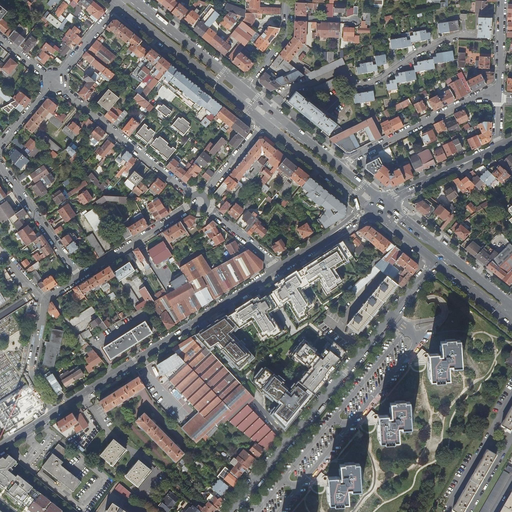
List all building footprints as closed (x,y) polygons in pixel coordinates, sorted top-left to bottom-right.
[(0,0),(0,20),(1,19),(16,0),(0,0)] [(63,13),(70,5),(73,0),(65,0),(58,10),(63,13)] [(77,5),(78,3),(80,0),(73,0),(70,5),(74,8),(77,5)] [(103,9),(91,0),(80,0),(78,3),(81,6),(83,4),(86,6),(85,7),(87,9),(88,8),(90,9),(89,12),(98,19),(103,13),(103,9)] [(164,0),(162,4),(171,11),(177,3),(175,1),(175,0),(164,0)] [(246,0),(246,12),(246,13),(262,14),(281,14),(281,8),(259,7),(259,0),(246,0)] [(333,0),(334,5),(333,12),(346,12),(346,5),(337,4),(337,0),(333,0)] [(206,3),(201,1),(197,7),(200,10),(204,4),(206,3)] [(488,1),(481,1),(477,1),(476,14),(488,15),(488,10),(487,10),(488,1)] [(317,10),(317,4),(303,3),(296,3),(296,14),(298,16),(306,16),(306,11),(306,8),(310,8),(314,8),(313,10),(317,10)] [(179,4),(173,12),(181,19),(188,11),(179,4)] [(202,37),(215,21),(220,15),(212,8),(213,6),(211,5),(210,4),(208,7),(200,16),(193,25),(191,27),(202,37)] [(245,17),(246,13),(246,12),(225,4),(224,10),(230,12),(240,15),(245,17)] [(82,10),(77,5),(74,8),(70,13),(76,18),(82,10)] [(357,15),(358,15),(359,7),(354,7),(354,9),(347,8),(347,17),(352,15),(354,15),(356,15),(357,15)] [(185,19),(193,25),(200,16),(192,10),(185,19)] [(235,21),(240,15),(230,12),(228,14),(220,23),(228,30),(236,21),(235,21)] [(76,18),(70,13),(65,19),(62,24),(58,29),(62,32),(65,27),(63,25),(68,19),(72,23),(76,18)] [(262,14),(246,13),(245,17),(242,21),(251,28),(255,18),(262,18),(262,14)] [(46,19),(48,21),(58,29),(62,24),(50,14),(46,19)] [(478,35),(477,37),(491,38),(491,35),(492,18),(488,18),(488,16),(482,16),(482,18),(478,17),(478,35)] [(0,20),(0,30),(4,33),(10,26),(1,19),(0,20)] [(127,43),(129,41),(134,34),(127,29),(117,20),(113,21),(106,29),(110,32),(111,30),(117,35),(116,36),(117,37),(118,36),(127,43)] [(218,25),(215,21),(202,37),(209,42),(217,33),(218,25)] [(256,32),(251,28),(242,21),(232,35),(245,46),(256,32)] [(438,24),(440,33),(445,32),(445,34),(455,32),(454,30),(460,30),(458,21),(438,24)] [(295,37),(304,44),(305,45),(306,22),(295,22),(295,37)] [(329,23),(329,29),(329,36),(338,37),(338,33),(339,33),(339,24),(329,23)] [(15,31),(9,37),(14,42),(20,46),(25,39),(20,35),(25,28),(20,24),(15,31)] [(37,25),(32,31),(35,34),(40,28),(37,25)] [(261,36),(270,43),(279,32),(280,28),(269,26),(261,36)] [(68,37),(77,44),(81,39),(79,37),(80,35),(78,34),(81,31),(75,27),(72,31),(71,29),(66,35),(68,37)] [(11,28),(6,35),(9,37),(15,31),(11,28)] [(351,41),(355,41),(355,37),(354,37),(354,29),(344,28),(344,38),(351,38),(351,41)] [(390,41),(391,49),(397,48),(398,50),(407,48),(406,47),(412,46),(411,42),(421,40),(421,41),(426,41),(425,39),(431,38),(430,32),(426,33),(426,30),(413,32),(414,36),(410,36),(411,40),(407,41),(407,38),(390,41)] [(133,51),(139,45),(142,41),(134,34),(129,41),(130,42),(128,44),(130,45),(131,43),(133,45),(129,49),(133,52),(133,51)] [(28,40),(26,38),(25,39),(20,46),(28,53),(37,41),(31,36),(28,40)] [(212,45),(219,50),(226,42),(223,40),(225,38),(222,36),(221,37),(220,36),(219,37),(219,36),(212,45)] [(270,43),(261,36),(258,40),(257,39),(255,41),(254,40),(252,42),(263,51),(270,43)] [(63,39),(62,41),(63,42),(71,48),(73,49),(77,44),(68,37),(65,40),(63,39)] [(231,38),(230,37),(226,42),(219,50),(225,55),(231,47),(227,44),(228,42),(231,38)] [(288,63),(304,44),(295,37),(279,56),(288,63)] [(101,45),(102,44),(100,42),(97,40),(87,52),(95,59),(107,68),(116,57),(101,45)] [(53,54),(56,50),(51,46),(46,42),(43,47),(41,49),(43,51),(45,53),(47,50),(53,54)] [(68,55),(71,51),(69,49),(71,48),(63,42),(62,44),(64,46),(61,49),(60,48),(59,49),(53,43),(51,46),(56,50),(64,56),(66,53),(68,55)] [(139,45),(133,51),(139,56),(141,58),(146,52),(148,54),(152,49),(149,46),(146,50),(139,45)] [(232,61),(240,52),(243,48),(239,45),(228,58),(232,61)] [(162,57),(152,49),(148,54),(145,58),(146,59),(144,61),(146,62),(147,60),(150,62),(145,67),(144,67),(141,70),(142,71),(139,75),(144,79),(145,78),(149,74),(152,70),(162,57)] [(36,56),(34,58),(36,60),(37,59),(44,64),(50,57),(45,53),(43,51),(40,55),(39,55),(38,57),(36,56)] [(386,84),(388,90),(398,88),(397,83),(417,79),(415,72),(435,68),(434,63),(454,60),(452,51),(436,54),(437,56),(433,57),(433,60),(417,62),(418,65),(414,66),(415,71),(399,74),(399,76),(395,76),(396,80),(390,81),(390,83),(386,84)] [(83,57),(91,63),(95,59),(87,52),(83,57)] [(232,61),(244,70),(248,70),(253,63),(240,52),(232,61)] [(0,61),(0,71),(2,68),(10,58),(12,56),(9,54),(2,62),(0,61)] [(356,68),(358,74),(363,73),(364,74),(368,73),(368,72),(378,70),(377,67),(381,66),(381,65),(387,64),(385,55),(382,56),(375,57),(376,65),(373,66),(372,62),(360,65),(360,67),(356,68)] [(264,74),(260,80),(260,84),(270,92),(297,79),(304,76),(299,72),(288,63),(279,56),(273,64),(278,68),(280,66),(291,75),(279,80),(276,81),(270,77),(272,74),(267,70),(264,74)] [(158,81),(172,65),(165,60),(164,59),(162,57),(152,70),(155,72),(152,75),(154,76),(155,75),(156,76),(159,72),(161,74),(156,80),(155,78),(149,86),(152,89),(158,81)] [(18,64),(13,61),(10,58),(2,68),(10,74),(18,64)] [(329,64),(311,72),(304,75),(307,82),(345,64),(342,58),(340,59),(335,61),(329,64)] [(477,61),(473,60),(473,68),(477,68),(478,68),(488,69),(489,58),(477,58),(477,61)] [(95,72),(90,78),(96,82),(96,81),(101,76),(103,73),(107,68),(95,59),(91,63),(100,71),(98,74),(95,72)] [(168,88),(169,89),(182,73),(176,69),(173,66),(172,65),(158,81),(167,89),(168,88)] [(304,76),(304,75),(311,72),(304,67),(302,70),(301,69),(299,72),(304,76)] [(103,73),(111,79),(114,75),(107,68),(103,73)] [(32,72),(28,69),(23,76),(26,78),(32,72)] [(457,74),(445,81),(448,86),(450,89),(455,100),(472,92),(470,90),(467,82),(462,72),(457,74)] [(101,76),(108,82),(111,79),(103,73),(101,76)] [(191,108),(198,114),(204,107),(212,98),(207,94),(184,76),(182,73),(169,89),(178,97),(185,103),(191,108)] [(89,90),(96,82),(90,78),(87,75),(84,79),(88,82),(85,86),(84,84),(83,85),(89,90)] [(471,80),(467,82),(470,90),(472,92),(486,85),(481,75),(474,78),(474,77),(470,78),(471,80)] [(314,89),(317,95),(338,85),(337,83),(339,82),(337,78),(314,89)] [(96,82),(89,90),(83,98),(86,101),(93,93),(92,92),(99,84),(96,81),(96,82)] [(83,98),(89,90),(83,85),(83,86),(84,87),(78,94),(83,98)] [(16,101),(15,99),(0,87),(0,96),(9,104),(10,104),(16,101)] [(449,104),(455,100),(450,89),(445,92),(446,95),(445,95),(449,104)] [(99,102),(110,110),(113,107),(120,98),(109,90),(99,102)] [(353,95),(355,104),(375,100),(373,91),(353,95)] [(16,101),(25,107),(31,100),(21,92),(20,93),(19,92),(18,93),(19,94),(15,99),(16,101)] [(288,101),(287,101),(285,104),(291,109),(294,106),(310,119),(329,135),(337,125),(296,92),(288,101)] [(145,108),(146,109),(150,104),(149,103),(144,99),(140,96),(138,94),(136,96),(134,98),(138,101),(137,102),(145,108)] [(443,106),(449,104),(445,95),(439,98),(443,106)] [(438,96),(429,101),(431,104),(432,106),(434,111),(443,106),(439,98),(438,96)] [(408,99),(411,104),(412,106),(414,105),(418,113),(426,109),(422,101),(421,101),(419,103),(415,104),(412,97),(408,99)] [(223,107),(212,98),(204,107),(207,110),(205,112),(209,115),(211,113),(216,117),(223,107)] [(42,106),(50,112),(52,114),(58,107),(48,99),(42,106)] [(411,104),(408,99),(392,107),(394,112),(397,111),(398,113),(403,110),(403,109),(411,104)] [(10,104),(20,112),(25,107),(16,101),(10,104)] [(146,109),(145,108),(143,111),(142,110),(141,111),(140,112),(136,116),(135,117),(141,122),(154,107),(150,104),(146,109)] [(156,108),(163,114),(166,117),(168,114),(169,115),(172,112),(163,105),(162,107),(161,108),(159,107),(160,106),(159,106),(158,105),(156,108)] [(42,106),(25,127),(32,133),(50,112),(42,106)] [(105,116),(114,123),(122,113),(118,109),(117,110),(113,107),(110,110),(105,116)] [(216,117),(214,119),(217,121),(219,118),(226,123),(223,126),(221,129),(226,132),(238,119),(227,110),(223,107),(216,117)] [(129,111),(126,108),(122,113),(114,123),(117,126),(129,111)] [(388,120),(390,124),(394,131),(403,127),(398,117),(391,121),(389,118),(390,117),(387,110),(384,112),(388,120)] [(464,110),(454,115),(456,120),(459,125),(469,120),(464,110)] [(59,129),(63,123),(62,122),(59,120),(54,115),(49,121),(59,129)] [(82,130),(87,124),(90,120),(87,118),(82,124),(81,122),(78,126),(72,121),(67,127),(76,134),(81,129),(82,130)] [(133,118),(122,130),(130,136),(140,124),(133,118)] [(179,118),(174,123),(184,131),(189,126),(188,125),(189,123),(184,119),(182,120),(181,119),(179,118)] [(219,118),(217,121),(223,126),(226,123),(219,118)] [(372,143),(382,138),(375,125),(372,118),(366,121),(369,126),(364,128),(372,143)] [(205,119),(200,124),(206,128),(210,123),(205,119)] [(226,132),(224,135),(226,137),(231,132),(230,131),(232,128),(238,133),(237,135),(236,135),(229,143),(235,148),(249,131),(249,128),(238,119),(226,132)] [(381,124),(386,135),(394,131),(390,124),(388,120),(381,124)] [(460,128),(459,125),(456,120),(450,123),(450,122),(446,124),(450,132),(456,129),(457,131),(461,129),(460,128)] [(369,126),(366,121),(329,139),(346,153),(351,153),(356,151),(349,136),(364,128),(369,126)] [(439,131),(440,133),(447,129),(443,121),(434,125),(438,132),(439,131)] [(478,134),(477,135),(482,144),(488,141),(491,138),(491,122),(484,122),(473,127),(475,130),(476,129),(476,127),(478,126),(482,134),(479,136),(478,134)] [(183,136),(186,133),(184,131),(174,123),(172,126),(175,129),(176,128),(181,132),(180,133),(183,136)] [(136,135),(142,139),(150,129),(150,128),(149,130),(146,128),(148,126),(145,124),(136,135)] [(468,124),(460,128),(461,129),(462,132),(470,129),(468,124)] [(73,140),(77,135),(76,134),(67,127),(66,126),(62,131),(73,140)] [(99,142),(106,133),(98,127),(91,135),(93,137),(92,139),(93,141),(95,139),(99,142)] [(153,135),(155,132),(150,129),(142,139),(147,142),(148,143),(153,137),(152,136),(153,135)] [(422,136),(426,145),(436,140),(432,131),(428,133),(428,131),(423,134),(423,135),(422,136)] [(36,137),(53,151),(58,155),(62,150),(41,132),(36,137)] [(473,149),(482,144),(477,135),(468,140),(472,149),(473,149)] [(151,145),(152,146),(160,137),(160,136),(157,139),(157,140),(156,139),(151,145)] [(455,136),(451,138),(457,152),(462,149),(461,147),(463,146),(461,142),(459,143),(457,138),(456,138),(455,136)] [(160,137),(152,146),(153,147),(156,150),(157,150),(159,151),(159,153),(162,155),(161,156),(167,160),(176,150),(173,147),(171,149),(167,145),(165,144),(167,142),(160,137)] [(226,141),(222,137),(215,146),(210,152),(214,155),(218,151),(219,152),(220,150),(219,149),(222,145),(224,145),(226,143),(226,141)] [(16,138),(13,141),(22,149),(25,146),(16,138)] [(31,139),(25,146),(30,150),(29,151),(30,152),(31,151),(36,145),(38,146),(39,145),(31,139)] [(260,163),(264,166),(266,163),(262,159),(260,159),(259,158),(261,155),(264,155),(269,159),(277,150),(263,139),(259,140),(257,143),(248,153),(257,160),(260,163)] [(95,152),(104,159),(112,149),(115,145),(108,140),(102,148),(99,147),(95,152)] [(206,149),(210,152),(215,146),(211,142),(206,149)] [(443,146),(448,156),(456,152),(452,142),(443,146)] [(80,149),(72,143),(69,146),(77,152),(80,149)] [(69,146),(66,150),(73,157),(75,154),(77,152),(69,146)] [(28,160),(31,157),(22,150),(20,153),(14,148),(10,153),(12,155),(10,158),(16,163),(15,164),(21,169),(25,164),(26,165),(30,161),(28,160)] [(438,162),(447,158),(442,148),(440,150),(439,148),(436,150),(436,151),(434,152),(438,162)] [(112,149),(104,159),(102,162),(104,164),(108,159),(107,159),(109,157),(110,157),(115,151),(112,149)] [(422,165),(433,160),(428,149),(417,154),(422,165)] [(121,164),(124,166),(132,156),(133,155),(127,150),(121,158),(124,160),(121,164)] [(264,166),(266,168),(262,173),(264,175),(263,176),(264,177),(262,179),(256,186),(260,189),(265,184),(278,168),(286,158),(278,151),(277,150),(269,159),(266,163),(264,166)] [(422,165),(417,154),(415,150),(412,151),(410,152),(407,153),(415,169),(423,166),(422,165)] [(49,159),(50,161),(58,155),(53,151),(49,157),(50,158),(49,159)] [(211,158),(203,152),(196,160),(204,167),(211,158)] [(257,160),(248,153),(235,169),(244,176),(251,181),(264,166),(260,163),(249,176),(247,175),(250,172),(249,172),(253,167),(252,166),(257,160)] [(77,163),(82,168),(86,163),(83,160),(82,162),(75,157),(76,156),(75,154),(73,157),(77,163)] [(132,156),(124,166),(116,176),(119,178),(127,167),(129,169),(131,166),(133,168),(136,164),(134,163),(136,161),(134,159),(132,158),(133,157),(132,156)] [(290,177),(298,167),(288,160),(286,158),(278,168),(283,172),(280,175),(283,178),(279,183),(283,186),(287,181),(289,179),(290,177)] [(366,169),(374,175),(382,165),(379,158),(366,165),(366,169)] [(504,160),(502,158),(499,161),(508,171),(511,175),(511,169),(511,168),(509,166),(504,160)] [(179,163),(173,159),(167,167),(181,179),(191,166),(189,164),(184,170),(178,165),(179,163)] [(433,160),(422,165),(423,166),(424,169),(430,169),(429,166),(436,165),(433,160)] [(191,166),(181,179),(186,183),(192,175),(195,177),(202,169),(194,163),(191,166)] [(411,169),(409,164),(400,169),(405,181),(413,177),(410,170),(411,169)] [(496,178),(498,180),(502,184),(510,175),(499,164),(498,164),(487,169),(496,178)] [(392,187),(405,181),(400,169),(398,165),(395,165),(398,170),(394,172),(393,174),(392,174),(392,176),(390,175),(390,173),(389,173),(389,170),(382,165),(374,175),(386,185),(388,187),(392,187)] [(43,166),(42,167),(30,175),(36,183),(39,181),(43,178),(49,174),(43,166)] [(302,187),(310,177),(308,175),(298,167),(290,177),(302,187)] [(209,169),(206,173),(212,177),(215,174),(209,169)] [(244,176),(235,169),(229,177),(237,183),(241,187),(244,189),(246,188),(239,182),(244,176)] [(479,177),(484,182),(488,186),(496,178),(487,169),(479,177)] [(143,178),(135,171),(133,174),(129,178),(128,179),(137,186),(143,178)] [(480,186),(484,182),(479,177),(473,171),(469,172),(470,173),(475,177),(471,181),(480,190),(482,188),(480,186)] [(90,178),(93,182),(96,186),(98,185),(100,183),(96,179),(98,177),(93,172),(92,173),(89,177),(90,178)] [(28,177),(25,173),(18,178),(20,182),(28,177)] [(49,174),(43,178),(46,183),(48,186),(54,181),(55,180),(50,173),(49,174)] [(212,177),(206,173),(202,177),(208,182),(212,177)] [(237,183),(229,177),(214,195),(219,199),(226,190),(226,189),(227,187),(232,190),(234,191),(235,189),(236,190),(239,186),(236,185),(237,183)] [(302,187),(301,187),(305,190),(299,198),(311,207),(312,205),(314,207),(315,205),(325,212),(320,218),(318,220),(320,224),(318,226),(321,231),(328,227),(337,221),(343,217),(346,216),(346,206),(344,205),(338,200),(330,193),(321,186),(310,177),(302,187)] [(466,194),(469,191),(461,181),(458,177),(453,180),(454,180),(464,193),(465,192),(466,194)] [(461,181),(469,191),(470,192),(471,193),(472,195),(475,193),(472,189),(476,186),(467,177),(461,181)] [(52,197),(58,205),(60,204),(70,197),(77,193),(93,182),(90,178),(81,184),(82,185),(71,192),(70,193),(71,194),(65,198),(60,191),(52,197)] [(496,178),(488,186),(490,188),(498,180),(496,178)] [(158,179),(154,183),(151,186),(159,192),(163,188),(162,187),(164,184),(158,179)] [(39,195),(41,198),(48,193),(43,185),(39,181),(36,183),(32,186),(33,187),(32,187),(38,196),(39,195)] [(292,185),(289,183),(287,181),(283,186),(278,192),(283,196),(292,185)] [(105,183),(99,189),(102,193),(108,186),(105,183)] [(138,188),(136,187),(128,197),(131,198),(135,193),(140,196),(141,195),(142,197),(149,190),(141,183),(138,188)] [(270,189),(265,184),(260,189),(262,191),(266,194),(270,189)] [(449,200),(458,194),(453,186),(444,191),(449,200)] [(244,189),(241,187),(238,191),(239,192),(237,193),(233,198),(236,200),(238,197),(244,189)] [(0,201),(12,192),(11,190),(5,194),(2,188),(0,189),(0,201)] [(88,191),(79,197),(81,199),(83,203),(85,206),(94,199),(88,191)] [(99,201),(96,202),(99,206),(107,201),(118,201),(118,197),(114,197),(105,196),(99,201)] [(289,202),(285,199),(280,205),(284,208),(289,202)] [(159,200),(154,203),(158,211),(164,207),(159,200)] [(434,212),(446,222),(449,218),(452,214),(446,209),(440,204),(436,209),(426,200),(425,202),(422,200),(417,202),(416,208),(428,219),(434,212)] [(7,201),(0,206),(0,219),(3,223),(16,214),(7,201)] [(227,202),(220,211),(224,214),(231,205),(227,202)] [(157,221),(163,218),(158,211),(154,203),(150,206),(149,205),(148,205),(149,206),(148,207),(157,221)] [(446,209),(452,214),(458,207),(456,203),(446,209)] [(474,207),(471,203),(466,207),(472,213),(475,210),(473,208),(474,207)] [(69,204),(58,211),(66,223),(74,218),(74,217),(76,216),(77,216),(69,204)] [(236,204),(229,212),(236,219),(243,210),(236,204)] [(169,214),(165,207),(164,207),(158,211),(163,218),(169,214)] [(24,217),(28,214),(24,209),(10,219),(19,232),(27,226),(23,221),(25,220),(25,218),(24,217)] [(104,225),(94,209),(86,215),(96,230),(104,225)] [(258,220),(260,218),(254,212),(252,214),(249,212),(243,219),(249,225),(244,231),(247,233),(253,227),(257,222),(258,220)] [(137,222),(128,228),(133,235),(134,236),(149,227),(144,218),(142,213),(136,217),(135,219),(137,222)] [(196,218),(190,215),(181,221),(184,226),(185,225),(188,229),(191,227),(195,223),(193,220),(196,218)] [(451,220),(449,218),(446,222),(440,228),(442,230),(451,220)] [(300,221),(296,219),(286,224),(287,228),(290,227),(295,224),(300,221)] [(186,233),(189,237),(190,236),(184,226),(181,221),(160,235),(163,241),(164,241),(170,251),(174,249),(170,243),(186,233)] [(213,221),(206,227),(208,231),(215,227),(218,225),(213,221)] [(260,224),(259,224),(257,222),(253,227),(247,233),(251,236),(254,231),(262,238),(268,231),(260,224)] [(460,224),(461,224),(455,232),(464,240),(470,232),(467,230),(469,227),(463,222),(461,223),(460,224)] [(307,223),(298,229),(300,232),(301,235),(302,235),(304,238),(313,232),(307,223)] [(31,229),(28,225),(27,226),(19,232),(18,233),(15,234),(19,240),(22,238),(26,244),(28,246),(34,242),(38,239),(35,235),(36,235),(34,231),(33,232),(31,229)] [(361,233),(364,236),(369,241),(367,243),(368,244),(370,241),(378,232),(370,226),(366,226),(360,230),(358,231),(361,233)] [(208,234),(211,239),(212,238),(221,233),(225,231),(222,229),(218,231),(215,227),(208,231),(205,232),(207,235),(208,234)] [(126,239),(133,235),(128,228),(122,232),(126,239)] [(380,256),(372,263),(375,266),(375,265),(395,246),(381,234),(378,232),(370,241),(384,253),(380,256)] [(61,240),(66,247),(75,241),(77,240),(78,239),(75,234),(73,236),(71,233),(61,240)] [(213,241),(211,242),(212,245),(215,243),(216,246),(225,241),(221,233),(212,238),(213,241)] [(92,234),(87,238),(95,251),(99,258),(105,254),(92,234)] [(54,251),(42,235),(38,239),(34,242),(36,245),(37,245),(40,243),(43,247),(41,249),(46,257),(54,251)] [(356,238),(353,241),(359,246),(354,251),(359,255),(365,248),(361,244),(361,243),(356,238)] [(469,238),(461,245),(463,247),(465,249),(473,242),(469,238)] [(281,240),(272,246),(276,252),(278,250),(280,252),(286,248),(281,240)] [(75,241),(66,247),(71,254),(79,249),(75,241)] [(148,251),(157,266),(173,256),(170,251),(164,241),(148,251)] [(233,258),(248,250),(245,247),(240,250),(235,241),(226,246),(233,258)] [(303,268),(301,269),(311,284),(320,279),(323,284),(322,285),(328,294),(339,287),(337,285),(343,281),(335,270),(349,260),(348,259),(353,256),(343,241),(323,254),(324,255),(322,257),(320,258),(319,256),(302,267),(303,268)] [(465,249),(475,256),(484,248),(483,246),(481,248),(473,242),(465,249)] [(499,254),(487,244),(484,248),(475,256),(485,265),(502,278),(510,271),(511,269),(511,245),(510,243),(499,254)] [(395,246),(375,265),(381,270),(388,276),(399,285),(402,288),(418,268),(418,264),(412,260),(395,246)] [(151,268),(138,248),(133,251),(141,263),(144,267),(145,267),(147,270),(151,268)] [(202,255),(202,254),(181,268),(185,274),(190,282),(176,290),(158,300),(155,302),(152,303),(167,329),(263,268),(263,262),(248,250),(233,258),(212,270),(202,255)] [(202,254),(199,250),(177,263),(181,268),(202,254)] [(34,255),(39,262),(42,259),(38,253),(34,255)] [(39,262),(30,268),(25,272),(28,275),(35,270),(41,267),(41,268),(43,267),(39,262)] [(116,276),(119,281),(135,271),(129,262),(114,273),(116,276)] [(354,297),(381,270),(375,265),(375,266),(367,273),(348,291),(354,297)] [(101,283),(103,283),(116,276),(114,273),(110,266),(94,276),(99,285),(101,283)] [(15,286),(3,267),(0,268),(0,275),(9,290),(15,286)] [(286,277),(281,280),(282,282),(278,285),(280,288),(268,296),(276,308),(288,301),(291,306),(290,307),(299,321),(307,316),(308,315),(306,312),(309,310),(308,308),(312,305),(302,290),(310,285),(311,284),(301,269),(297,272),(296,271),(286,277)] [(44,281),(35,270),(28,275),(37,286),(44,281)] [(511,272),(510,271),(502,278),(504,280),(510,285),(511,281),(511,272)] [(190,282),(185,274),(171,283),(176,290),(190,282)] [(155,302),(152,297),(138,275),(132,279),(146,300),(141,304),(131,288),(128,290),(127,289),(125,290),(138,311),(152,303),(155,302)] [(57,284),(52,276),(44,281),(37,286),(44,293),(57,284)] [(95,288),(95,287),(99,285),(94,276),(78,286),(84,295),(87,293),(86,293),(93,289),(93,290),(95,288)] [(348,325),(359,334),(399,285),(388,276),(348,325)] [(18,285),(9,291),(12,295),(21,289),(18,285)] [(84,295),(78,286),(73,289),(77,294),(73,297),(77,302),(85,296),(84,295)] [(101,288),(107,296),(109,294),(104,286),(101,288)] [(246,303),(236,309),(237,311),(228,316),(238,326),(240,328),(252,320),(263,337),(267,334),(269,337),(272,335),(273,337),(282,331),(273,317),(272,318),(269,312),(276,308),(268,296),(261,300),(259,297),(255,299),(254,298),(246,303)] [(52,302),(51,303),(49,312),(51,315),(53,313),(57,319),(61,316),(52,302)] [(29,322),(34,323),(37,307),(33,306),(31,314),(27,313),(27,315),(25,315),(25,317),(28,317),(27,319),(30,319),(29,322)] [(92,307),(70,320),(69,321),(73,327),(96,312),(92,307)] [(227,315),(195,335),(209,350),(218,343),(223,348),(221,350),(239,370),(254,356),(236,336),(234,338),(230,334),(238,326),(228,316),(227,315)] [(103,323),(99,316),(98,317),(98,318),(91,323),(94,328),(99,324),(103,330),(107,328),(103,323)] [(145,322),(104,348),(111,359),(152,333),(152,332),(155,330),(152,325),(149,327),(148,327),(149,326),(148,325),(147,325),(145,322)] [(47,342),(43,364),(54,367),(57,353),(59,354),(64,331),(52,329),(49,342),(47,342)] [(85,340),(92,336),(89,330),(75,338),(81,347),(87,343),(85,340)] [(253,400),(248,395),(250,393),(230,372),(209,350),(195,335),(173,349),(176,353),(223,401),(215,409),(225,417),(243,400),(248,405),(253,400)] [(308,361),(313,365),(323,353),(319,349),(320,348),(315,344),(317,341),(312,337),(310,340),(306,336),(294,350),(308,362),(308,361)] [(448,366),(451,366),(451,367),(451,368),(460,368),(459,341),(455,341),(455,340),(445,340),(445,342),(441,342),(441,356),(438,356),(437,354),(430,354),(430,361),(428,361),(429,362),(429,381),(435,381),(435,382),(444,382),(444,380),(448,380),(448,368),(448,366)] [(300,381),(316,394),(340,364),(338,363),(347,351),(335,341),(332,345),(331,344),(323,353),(313,365),(300,381)] [(86,367),(90,373),(94,370),(92,367),(103,360),(94,350),(88,354),(89,355),(90,357),(87,359),(90,364),(86,367)] [(223,401),(176,353),(157,365),(163,375),(164,374),(170,379),(169,380),(199,411),(182,428),(196,442),(197,443),(202,439),(207,434),(216,426),(225,417),(215,409),(223,401)] [(266,366),(253,381),(259,387),(278,402),(280,399),(282,401),(271,415),(286,430),(316,394),(300,381),(289,393),(287,391),(289,388),(284,384),(285,382),(266,366)] [(71,375),(75,380),(84,375),(81,369),(76,372),(74,369),(70,372),(72,375),(71,375)] [(70,372),(69,373),(68,372),(61,377),(63,380),(62,381),(66,386),(75,380),(71,375),(70,372)] [(100,402),(106,412),(118,404),(119,405),(123,403),(122,401),(130,396),(131,398),(135,395),(134,394),(145,386),(139,376),(100,402)] [(230,421),(268,452),(279,438),(248,405),(243,400),(225,417),(230,421)] [(397,428),(401,427),(401,429),(401,430),(410,429),(409,402),(404,403),(404,401),(395,402),(395,403),(390,404),(391,418),(387,418),(387,415),(379,416),(380,422),(378,422),(380,443),(385,442),(385,444),(394,443),(394,442),(398,441),(398,429),(397,428)] [(511,432),(511,429),(511,408),(502,427),(505,428),(504,429),(506,431),(507,430),(511,432)] [(75,417),(73,413),(56,423),(62,431),(77,422),(79,426),(75,429),(78,433),(83,429),(75,417)] [(75,417),(83,429),(89,426),(81,413),(75,417)] [(180,462),(182,459),(180,457),(184,454),(180,448),(181,447),(178,444),(177,445),(155,423),(157,422),(154,419),(152,420),(145,413),(141,417),(140,417),(139,418),(140,418),(137,421),(176,462),(178,460),(180,463),(180,462)] [(207,434),(211,437),(219,428),(216,426),(207,434)] [(100,457),(111,467),(124,451),(113,442),(100,457)] [(256,459),(257,459),(264,450),(256,443),(250,450),(253,452),(251,454),(256,459)] [(56,481),(71,493),(79,483),(59,467),(61,464),(58,461),(65,453),(56,445),(49,454),(47,453),(43,458),(46,461),(39,470),(55,483),(56,481)] [(251,454),(244,449),(236,459),(247,468),(248,468),(256,459),(251,454)] [(453,511),(464,511),(496,456),(487,451),(453,511)] [(8,457),(0,461),(0,486),(20,503),(32,488),(9,471),(16,463),(8,457)] [(235,466),(243,473),(247,468),(236,459),(235,457),(230,462),(235,466)] [(207,467),(199,461),(197,463),(205,470),(207,467)] [(137,462),(124,478),(136,489),(149,473),(137,462)] [(346,490),(350,489),(350,491),(350,492),(359,492),(358,465),(353,465),(353,463),(344,464),(344,465),(339,466),(340,480),(336,480),(336,478),(329,478),(329,484),(327,484),(328,505),(334,505),(334,506),(342,505),(342,504),(347,504),(346,491),(346,490)] [(243,473),(235,466),(231,471),(239,478),(243,473)] [(227,468),(225,470),(224,469),(218,476),(220,478),(225,482),(227,481),(234,486),(240,478),(239,478),(231,471),(227,468)] [(488,511),(510,475),(504,471),(480,511),(488,511)] [(219,493),(222,496),(230,486),(225,482),(220,478),(212,488),(219,493)] [(126,500),(131,495),(118,484),(113,490),(126,500)] [(159,506),(166,511),(169,511),(180,499),(170,492),(167,496),(168,496),(162,503),(162,502),(159,506)] [(511,511),(511,493),(500,511),(511,511)] [(63,511),(41,494),(28,510),(30,511),(63,511)] [(217,509),(219,510),(220,508),(219,508),(224,501),(220,498),(219,500),(211,494),(206,500),(207,500),(217,509)] [(214,511),(217,509),(207,500),(206,502),(207,504),(205,507),(211,511),(214,511)]
